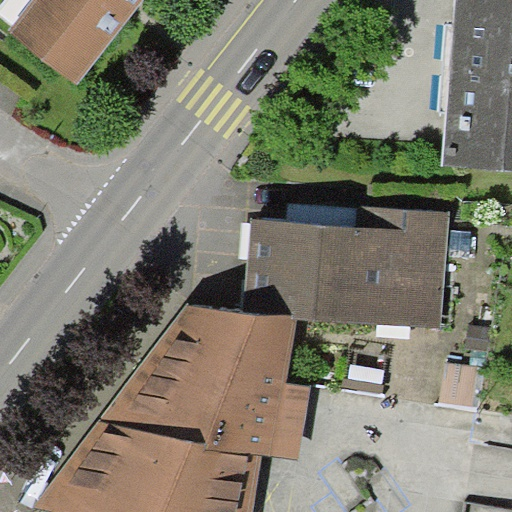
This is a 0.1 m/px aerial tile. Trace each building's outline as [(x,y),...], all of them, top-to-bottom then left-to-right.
[(74,83),(138,0),(30,0),(7,31),(74,83)] [(511,0),(449,0),(440,153),(511,156),(511,0)] [(247,220),(246,228),(240,305),(436,320),(444,222),(437,222),(438,211),(375,207),(360,205),(358,229),(247,220)] [(295,311),(191,304),(31,510),(46,511),(246,511),(256,455),(295,459),(306,389),(282,385),(295,311)] [(468,324),(465,345),(485,348),(488,327),(468,324)] [(475,367),(442,362),(436,407),(469,411),(475,367)]
